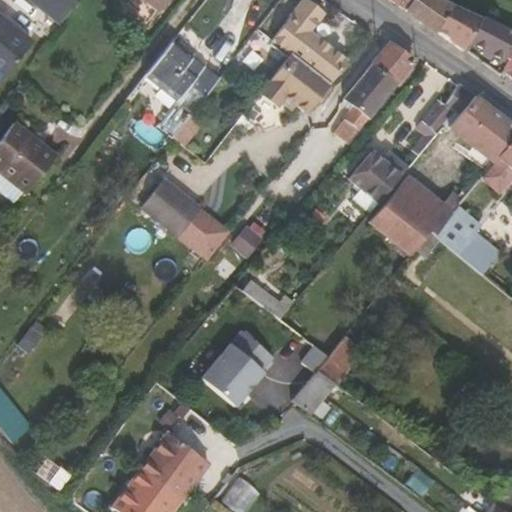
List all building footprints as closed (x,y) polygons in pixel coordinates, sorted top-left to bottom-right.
[(33,0),(63,23),(80,0),(33,0)] [(145,0),(159,9),(166,0),(145,0)] [(321,14),(303,0),(272,41),(288,55),(289,54),(306,33),(321,14)] [(388,0),(405,12),(411,0),(388,0)] [(450,6),(435,0),(411,0),(405,12),(435,33),(450,6)] [(463,52),(464,51),(469,42),(504,62),(511,47),(511,34),(450,6),(435,33),(463,52)] [(34,39),(0,14),(0,76),(4,79),(34,39)] [(328,84),(344,63),(306,33),(289,54),(313,73),(328,84)] [(206,70),(205,72),(170,43),(145,74),(182,103),(180,105),(193,114),(219,80),(206,70)] [(412,61),(388,44),(371,65),(395,83),(401,87),(416,70),(409,66),(412,61)] [(503,74),(511,80),(511,53),(502,72),(503,74)] [(313,73),(289,54),(288,55),(259,93),(277,108),(284,99),(291,104),(313,73)] [(371,65),(343,100),(354,108),(350,113),(334,134),(346,143),(352,135),(354,136),(395,83),(371,65)] [(328,84),(313,73),(291,104),(304,114),(328,84)] [(458,118),(448,129),(490,162),(494,158),(495,160),(511,138),(511,126),(458,86),(444,105),(453,113),(458,118)] [(343,100),(339,106),(350,113),(354,108),(343,100)] [(424,136),(410,153),(416,157),(453,113),(444,105),(438,102),(415,130),(424,136)] [(185,124),(173,140),(182,147),(199,125),(190,118),(185,124)] [(56,153),(15,119),(0,137),(0,168),(27,190),(56,153)] [(511,138),(495,160),(511,173),(511,138)] [(370,153),(348,178),(377,203),(407,168),(389,155),(384,163),(370,153)] [(469,154),(451,175),(469,188),(486,167),(469,154)] [(417,165),(408,177),(412,180),(422,168),(417,165)] [(408,177),(368,224),(409,257),(428,233),(433,236),(444,223),(462,201),(459,199),(452,192),(443,204),(412,180),(408,177)] [(179,197),(163,184),(141,212),(157,225),(158,224),(179,197)] [(200,209),(181,195),(179,197),(158,224),(177,238),(200,209)] [(447,226),(444,223),(433,236),(436,239),(447,226)] [(460,248),(454,254),(476,272),(481,265),(460,248)] [(252,281),(244,291),(279,320),(288,309),(252,281)] [(242,330),(201,377),(234,406),(265,370),(263,368),(273,357),(242,330)] [(23,338),(0,366),(0,399),(40,351),(23,338)] [(327,357),(316,372),(334,385),(336,387),(359,357),(339,342),(327,357)] [(327,357),(315,348),(303,363),(315,373),(316,372),(327,357)] [(291,402),(309,416),(334,385),(316,372),(315,373),(292,400),(291,402)] [(172,511),(208,464),(167,432),(162,440),(108,511),(172,511)] [(240,477),(223,500),(239,511),(245,511),(260,492),(240,477)] [(511,511),(511,496),(504,490),(492,505),(500,511),(502,511),(511,511)]
